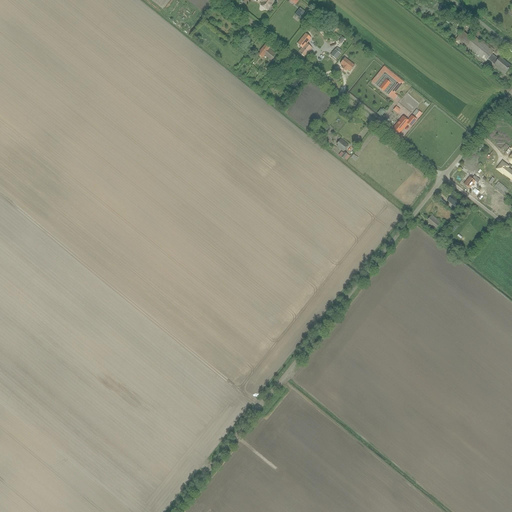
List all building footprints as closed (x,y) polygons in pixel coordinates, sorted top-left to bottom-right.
[(261,5),(267,10),(274,2),(272,0),(259,0),(261,2),(262,1),(263,2),(263,3),(261,5)] [(463,31),(454,41),(468,51),(469,49),(486,62),(488,59),(495,65),(495,64),(507,73),(511,67),(500,58),(499,60),(496,57),(496,58),(492,55),(494,52),(474,36),(472,38),(463,31)] [(305,34),(297,44),(302,48),(299,51),(301,52),(300,54),(303,57),(303,56),(305,58),(312,49),(307,44),(311,39),(305,34)] [(269,48),(266,45),(261,51),(262,52),(259,55),(262,58),(265,55),(271,60),(276,55),(269,49),(269,48)] [(335,50),(330,55),(335,59),(340,54),(335,50)] [(319,51),(314,58),(321,62),(326,56),(319,51)] [(344,59),(340,64),(343,67),(342,69),(345,72),(347,70),(350,72),(354,66),(344,59)] [(388,95),(394,100),(397,96),(395,94),(404,82),(384,66),(371,82),(374,85),(385,72),(398,83),(388,95)] [(296,90),(303,83),(299,79),(292,86),(296,90)] [(380,88),(384,92),(391,84),(386,80),(380,88)] [(387,112),(382,108),(377,113),(382,117),(387,112)] [(412,114),(417,118),(421,113),(419,111),(416,109),(412,114)] [(402,116),(393,128),(394,129),(393,129),(397,132),(398,132),(399,133),(407,124),(410,126),(416,119),(411,115),(407,120),(402,116)] [(343,151),(348,145),(340,139),(336,144),(338,145),(337,146),(343,151)] [(511,179),(511,172),(507,168),(508,167),(502,162),(497,169),(502,173),(503,172),(511,179)] [(470,176),(464,184),(469,188),(475,181),(478,183),(480,180),(475,175),(472,179),(470,176)] [(495,186),(504,194),(509,189),(500,181),(495,186)] [(457,208),(462,201),(452,193),(448,198),(449,199),(448,201),(457,208)] [(441,222),(431,215),(427,220),(428,221),(427,222),(436,229),(441,222)]
